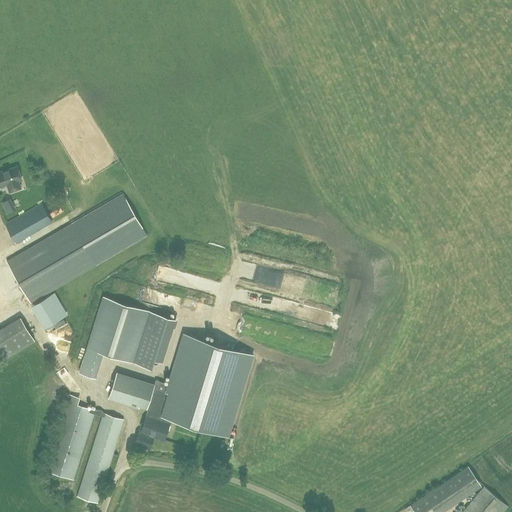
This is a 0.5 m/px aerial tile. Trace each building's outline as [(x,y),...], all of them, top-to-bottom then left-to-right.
[(17,166),(0,172),(0,186),(7,185),(9,192),(20,188),(18,181),(21,180),(17,166)] [(147,235),(123,193),(6,262),(30,302),(147,235)] [(16,243),(52,222),(41,203),(6,224),(16,243)] [(102,296),(79,373),(95,378),(103,352),(149,366),(152,357),(160,360),(173,318),(102,296)] [(57,325),(71,319),(65,307),(52,313),(57,325)] [(0,360),(34,341),(20,318),(0,329),(0,360)] [(52,346),(63,344),(61,330),(50,332),(52,346)] [(116,374),(108,399),(139,408),(140,404),(147,407),(146,409),(148,410),(156,412),(155,418),(146,415),(141,431),(139,430),(135,443),(151,448),(154,436),(165,439),(170,423),(166,422),(168,416),(207,428),(229,435),(254,355),(232,348),(185,333),(169,384),(155,379),(153,385),(116,374)] [(67,367),(59,373),(74,394),(82,389),(67,367)] [(94,414),(103,417),(77,497),(97,503),(123,419),(104,413),(101,410),(99,410),(95,410),(78,404),(80,398),(70,395),(46,471),(73,480),(94,414)] [(410,511),(413,510),(414,511),(434,511),(479,482),(468,465),(404,508),(406,511),(410,511)] [(502,511),(508,506),(484,486),(461,511),(502,511)]
